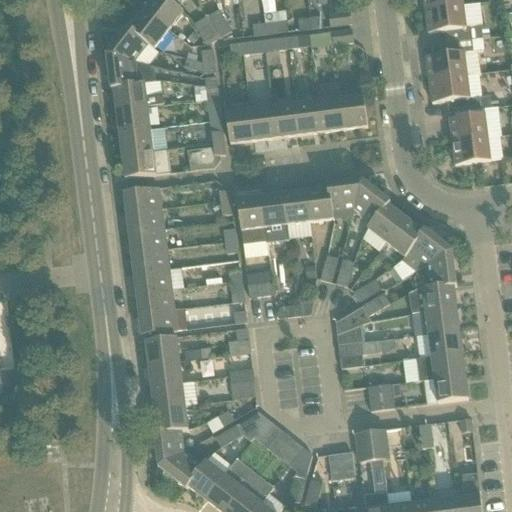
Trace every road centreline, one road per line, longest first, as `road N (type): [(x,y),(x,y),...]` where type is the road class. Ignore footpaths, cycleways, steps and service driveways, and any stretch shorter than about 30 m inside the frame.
road 1 (tertiary): [(98,279),(64,0)]
road 2 (residential): [(511,474),(475,206)]
road 3 (residential): [(475,206),(448,206),(408,177),(383,0)]
road 4 (tertiary): [(103,511),(108,362),(98,279)]
